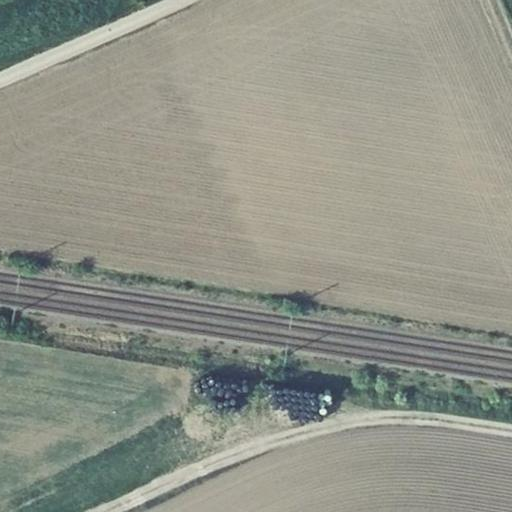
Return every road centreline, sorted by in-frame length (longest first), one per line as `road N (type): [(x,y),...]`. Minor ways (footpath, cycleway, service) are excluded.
road 1 (track): [(511,431),(383,413),(346,416),(282,435),(112,511)]
road 2 (residential): [(0,80),(184,0)]
